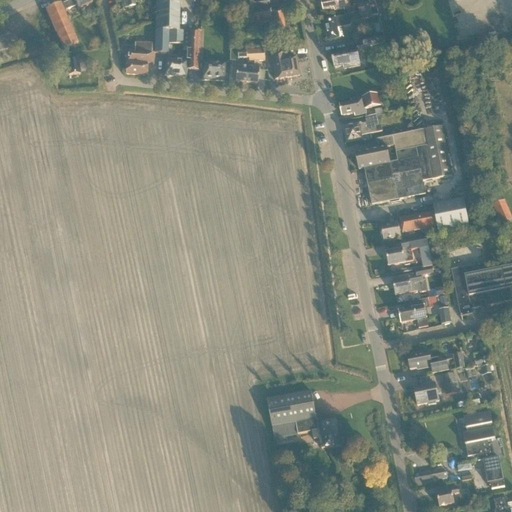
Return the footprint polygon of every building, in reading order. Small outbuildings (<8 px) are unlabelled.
[(72,0),(63,4),(66,11),(73,8),(76,6),(77,10),(86,6),(91,4),(92,3),(90,0),(72,0)] [(113,0),(114,0),(115,0),(122,0),(125,8),(135,6),(133,0),(113,0)] [(155,0),(155,31),(154,44),(154,54),(168,55),(168,31),(179,31),(180,0),(155,0)] [(269,7),(268,0),(266,0),(252,2),(253,8),(269,7)] [(351,0),(323,0),(324,1),(322,2),(322,3),(321,5),(322,9),(324,10),(324,11),(334,9),(335,11),(344,9),(344,10),(353,9),(351,0)] [(356,2),(358,12),(377,8),(374,0),(366,0),(356,2)] [(60,4),(46,10),(63,50),(78,44),(64,12),(60,4)] [(377,8),(358,12),(360,21),(370,19),(372,26),(380,24),(377,8)] [(267,23),(270,25),(271,35),(274,35),(285,33),(283,13),(275,14),(272,14),(271,9),(253,11),(254,16),(255,24),(264,23),(267,23)] [(350,23),(349,16),(346,16),(336,18),(324,20),(329,42),(340,39),(343,39),(341,28),(349,27),(350,26),(350,25),(351,24),(350,23)] [(0,58),(6,56),(4,52),(11,48),(2,27),(0,27),(0,58)] [(364,48),(384,44),(382,34),(362,38),(364,48)] [(183,40),(183,61),(187,62),(186,70),(198,71),(199,64),(200,52),(200,40),(183,40)] [(416,48),(415,42),(403,44),(405,51),(416,48)] [(154,54),(154,44),(135,44),(135,47),(125,47),(124,57),(126,57),(125,75),(146,76),(147,65),(154,65),(154,54)] [(332,62),(334,62),(335,69),(349,66),(349,69),(360,67),(356,47),(332,52),(333,60),(331,60),(332,62)] [(235,82),(246,83),(248,67),(249,59),(246,59),(246,51),(237,52),(237,50),(230,51),(230,61),(237,61),(237,59),(242,59),(242,66),(237,65),(235,82)] [(257,51),(246,51),(246,59),(249,59),(248,67),(246,83),(257,84),(259,68),(253,67),(254,62),(262,62),(262,50),(257,51)] [(284,60),(283,52),(271,54),(275,80),(299,76),(296,57),(284,60)] [(79,75),(77,57),(66,59),(66,58),(55,59),(56,66),(66,65),(68,76),(79,75)] [(185,79),(186,70),(187,62),(183,61),(166,59),(164,76),(185,79)] [(199,64),(198,71),(202,72),(202,81),(213,81),(224,82),(225,64),(214,63),(202,63),(202,64),(199,64)] [(406,95),(405,87),(395,89),(396,97),(406,95)] [(381,106),(378,95),(351,100),(351,103),(340,105),(343,116),(355,114),(355,116),(366,114),(365,109),(381,106)] [(379,126),(377,115),(366,118),(367,124),(345,128),(348,142),(362,139),(362,136),(382,132),(381,126),(379,126)] [(390,164),(365,169),(373,205),(425,195),(423,182),(452,176),(443,127),(424,131),(393,137),(395,147),(398,162),(390,164)] [(395,147),(393,137),(376,140),(378,149),(356,154),(359,170),(365,169),(390,164),(387,148),(395,147)] [(409,232),(414,231),(437,227),(438,234),(439,235),(470,229),(464,199),(433,205),(434,208),(434,212),(400,219),(401,225),(399,225),(382,228),(384,241),(402,237),(400,231),(402,231),(403,233),(409,232)] [(503,225),(511,221),(511,212),(507,201),(495,206),(503,225)] [(424,238),(416,240),(411,241),(401,243),(402,249),(386,253),(389,267),(406,263),(413,262),(411,252),(419,250),(423,269),(432,267),(426,239),(424,239),(424,238)] [(511,301),(511,296),(511,289),(511,288),(511,267),(487,272),(486,264),(452,270),(461,316),(473,314),(473,310),(511,301)] [(434,274),(433,268),(416,271),(417,277),(434,274)] [(427,292),(424,278),(412,281),(410,281),(410,278),(393,282),(396,296),(420,291),(420,293),(427,292)] [(401,324),(417,321),(419,329),(429,327),(425,310),(430,309),(429,304),(428,299),(413,302),(415,308),(399,311),(401,324)] [(449,309),(441,311),(440,311),(442,326),(444,326),(451,325),(449,309)] [(415,324),(406,325),(407,334),(416,333),(415,324)] [(483,340),(482,333),(474,335),(476,341),(483,340)] [(411,371),(417,369),(418,372),(432,369),(433,374),(449,371),(446,357),(431,360),(429,351),(408,356),(411,371)] [(465,368),(462,354),(453,356),(456,370),(465,368)] [(489,364),(487,357),(474,360),(476,367),(489,364)] [(491,374),(490,367),(480,368),(482,375),(483,375),(483,376),(491,374)] [(464,373),(463,390),(471,390),(471,381),(476,381),(476,373),(464,373)] [(447,396),(457,394),(460,393),(457,375),(454,375),(454,374),(443,376),(447,396)] [(439,402),(436,384),(427,386),(427,388),(415,390),(418,406),(428,404),(429,406),(436,404),(436,402),(439,402)] [(318,424),(312,392),(268,401),(275,439),(313,432),(314,440),(320,439),(322,449),(341,446),(336,420),(318,424)] [(499,457),(495,458),(492,441),(496,440),(491,413),(464,418),(467,433),(464,434),(468,458),(479,456),(481,462),(482,461),(483,461),(488,484),(491,483),(492,490),(505,487),(499,458),(499,457)] [(433,475),(434,481),(448,478),(447,472),(433,475)] [(435,486),(434,481),(433,475),(427,476),(429,488),(435,486)] [(465,490),(477,487),(475,480),(463,482),(465,490)] [(460,493),(459,488),(449,490),(449,492),(437,495),(440,507),(455,504),(453,495),(460,493)] [(494,502),(495,504),(496,511),(509,511),(509,510),(511,509),(511,504),(508,505),(508,502),(508,501),(507,499),(494,502)]
